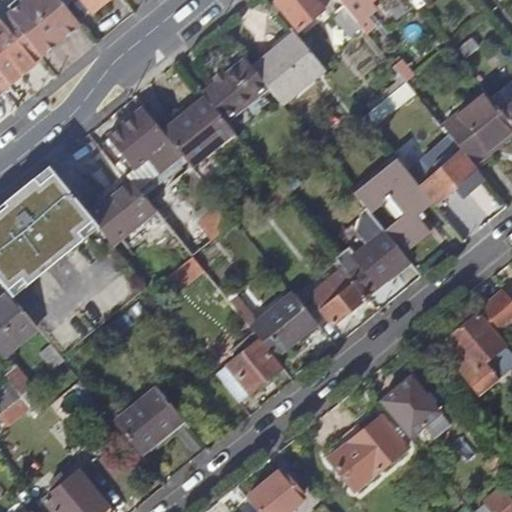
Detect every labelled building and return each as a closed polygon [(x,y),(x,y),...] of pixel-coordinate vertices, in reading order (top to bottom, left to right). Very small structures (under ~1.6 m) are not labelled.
[(61,0),(0,0),(0,4),(7,13),(43,57),(81,25),(61,0)] [(108,0),(73,0),(75,2),(77,0),(82,0),(93,12),(108,0)] [(299,30),(328,6),(322,0),(278,0),(276,2),(299,30)] [(339,0),(344,5),(345,6),(358,22),(362,28),(367,33),(376,25),(368,15),(376,8),(369,0),(339,0)] [(362,28),(358,22),(345,6),(334,16),(351,37),(362,28)] [(0,18),(0,84),(3,88),(8,93),(13,89),(9,85),(43,57),(7,13),(0,18)] [(325,69),(295,33),(253,68),(270,88),(283,104),(325,69)] [(270,88),(253,68),(245,58),(202,93),(207,99),(227,123),(270,88)] [(416,93),(407,82),(388,98),(396,108),(399,112),(419,96),(416,93)] [(511,123),(502,112),(479,83),(436,118),(443,127),(474,165),(490,152),(488,150),(511,130),(511,123)] [(388,98),(364,117),(373,127),(396,108),(388,98)] [(234,131),(227,123),(207,99),(164,134),(197,173),(216,158),(210,151),(234,131)] [(511,103),(502,112),(511,123),(511,103)] [(136,115),(109,138),(132,166),(134,169),(161,146),(136,115)] [(486,180),(474,165),(443,127),(400,161),(432,200),(436,205),(456,187),(465,197),(486,180)] [(298,171),(319,154),(300,130),(280,147),(298,171)] [(98,139),(125,172),(132,166),(109,138),(105,134),(98,139)] [(432,200),(400,161),(399,159),(356,194),(372,214),(391,198),(405,216),(386,231),(387,232),(403,252),(430,231),(418,215),(422,212),(420,209),(432,200)] [(40,185),(55,174),(49,167),(35,178),(40,185)] [(28,287),(100,229),(87,213),(55,174),(40,185),(35,178),(0,206),(0,281),(8,291),(23,280),(28,287)] [(294,174),(279,187),(286,195),(301,182),(294,174)] [(156,210),(132,182),(107,202),(104,199),(87,213),(100,229),(112,244),(156,210)] [(279,187),(261,201),(268,209),(286,195),(279,187)] [(457,229),(468,220),(453,201),(442,209),(457,229)] [(410,261),(403,252),(387,232),(344,267),(367,296),(410,261)] [(194,256),(170,275),(181,288),(204,269),(194,256)] [(333,324),(366,298),(344,270),(311,296),(333,324)] [(14,298),(28,287),(23,280),(8,291),(9,293),(14,298)] [(511,319),(511,299),(504,290),(482,309),(484,311),(479,316),(493,334),(511,319)] [(14,298),(9,293),(0,300),(0,348),(5,354),(37,327),(14,298)] [(252,328),(255,332),(276,357),(318,323),(295,294),(252,328)] [(138,302),(108,326),(116,336),(146,312),(138,302)] [(511,357),(493,334),(479,316),(448,341),(463,359),(454,367),(478,395),(511,367),(511,357)] [(276,357),(255,332),(232,351),(238,359),(228,366),(250,394),(283,367),(276,357)] [(65,361),(51,344),(40,352),(54,369),(65,361)] [(218,375),(240,403),(250,394),(228,366),(218,375)] [(6,376),(22,396),(33,388),(16,367),(6,376)] [(382,401),(412,438),(441,414),(411,378),(382,401)] [(38,415),(49,407),(33,388),(22,396),(31,407),(38,415)] [(184,420),(159,388),(116,423),(141,454),(184,420)] [(31,407),(22,396),(0,413),(0,416),(7,425),(31,407)] [(354,491),(406,448),(382,418),(363,432),(358,426),(327,451),(332,457),(329,460),(354,491)] [(248,499),(259,511),(281,511),(295,498),(288,490),(295,485),(282,470),(248,499)] [(114,511),(116,511),(110,505),(109,506),(80,472),(45,501),(53,511),(114,511)] [(511,511),(511,494),(502,483),(475,508),(479,511),(511,511)]
